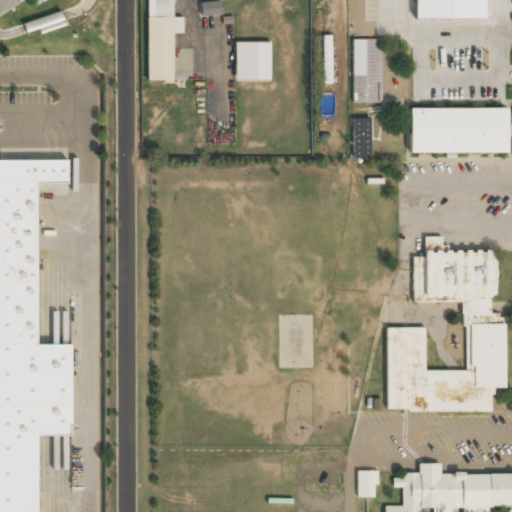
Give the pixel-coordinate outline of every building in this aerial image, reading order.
[(173,18),(172,0),(146,0),(146,80),(172,80),(172,33),(181,33),(181,18),(173,18)] [(201,16),(221,15),(220,1),(201,2),(201,16)] [(66,26),(62,12),(21,22),(25,36),(66,26)] [(331,35),(323,35),(323,73),(331,73),(331,35)] [(351,40),(352,102),(377,102),(377,39),(351,40)] [(270,42),(233,42),(233,80),(270,80),(270,42)] [(506,108),(408,108),(408,152),(506,152),(506,108)] [(369,158),(369,119),(353,119),(353,158),(369,158)] [(32,511),(0,511),(0,162),(65,162),(65,183),(33,183),(33,347),(68,346),(68,435),(32,435),(32,511)] [(384,410),(491,410),(491,387),(503,387),(503,321),(493,321),(493,251),(411,251),(411,302),(463,303),(463,370),(423,370),(423,327),(384,327),(384,410)] [(511,507),(511,474),(439,474),(439,463),(417,464),(417,473),(400,473),(400,506),(383,506),(383,511),(423,511),(423,507),(511,507)] [(356,498),(375,498),(375,471),(356,471),(356,498)]
